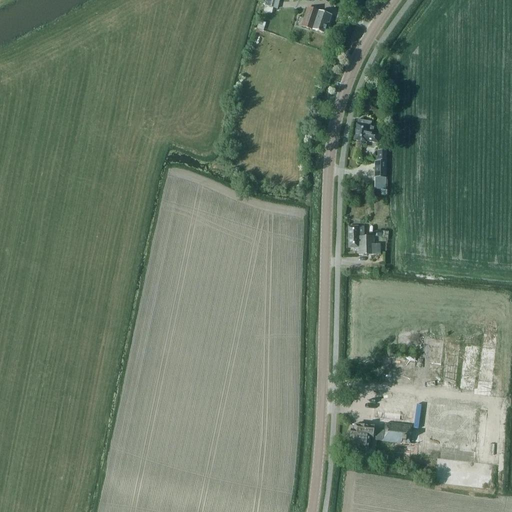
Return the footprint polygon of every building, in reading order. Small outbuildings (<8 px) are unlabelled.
[(265,0),(264,6),(277,9),(279,0),(265,0)] [(328,23),(331,16),(307,9),(304,21),(305,21),(303,26),(313,29),(313,30),(324,33),(327,23),(328,23)] [(366,141),(378,144),(380,135),(372,134),(374,128),(371,127),(371,122),(358,120),(357,124),(356,124),(353,140),(365,143),(366,141)] [(385,178),(386,162),(386,151),(377,151),(377,157),(375,157),(375,178),(385,178)] [(373,237),(364,237),(364,227),(357,227),(348,227),(348,248),(359,248),(359,255),(380,255),(380,245),(373,245),(373,237)] [(382,381),(413,384),(416,360),(385,356),(382,381)] [(475,457),(477,444),(483,444),(484,438),(477,438),(481,406),(423,399),(419,432),(410,431),(414,396),(376,392),(373,421),(385,422),(384,432),(378,431),(378,428),(373,428),(374,427),(354,425),(353,430),(351,430),(349,449),(370,451),(371,440),(394,443),(393,453),(429,457),(430,452),(475,457)]
